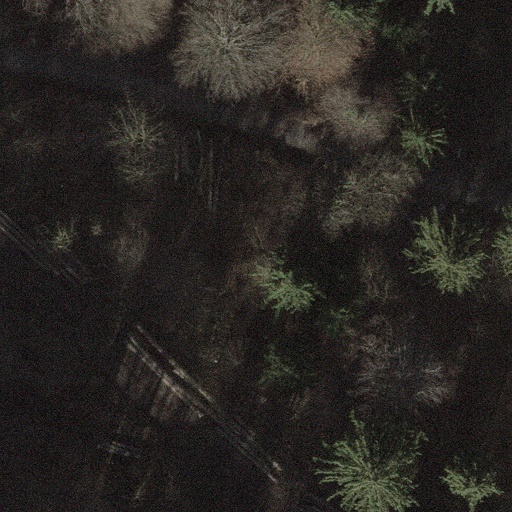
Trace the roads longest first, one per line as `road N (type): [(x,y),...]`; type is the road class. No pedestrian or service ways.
road 1 (track): [(0,49),(82,65),(511,204)]
road 2 (track): [(276,511),(0,249)]
